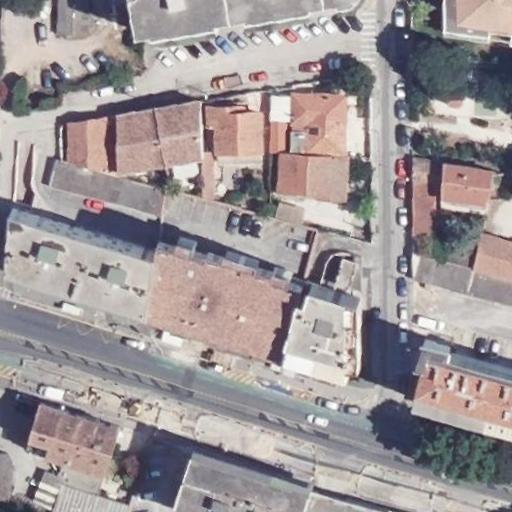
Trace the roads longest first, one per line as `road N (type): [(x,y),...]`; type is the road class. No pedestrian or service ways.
road 1 (residential): [(390,453),(387,37)]
road 2 (primary): [(390,453),(0,333)]
road 3 (residential): [(6,123),(138,99),(175,71),(387,37)]
road 4 (residential): [(6,123),(0,273)]
road 5 (primary): [(511,490),(390,453)]
road 6 (residential): [(9,0),(6,123)]
